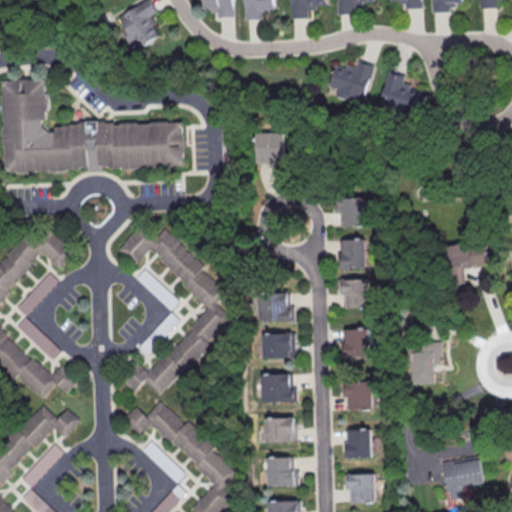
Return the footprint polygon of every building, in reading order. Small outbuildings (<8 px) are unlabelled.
[(130,43),(139,38),(143,46),(161,36),(151,17),(157,13),(150,0),(147,0),(116,17),(130,43)] [(202,0),(203,7),(212,7),(212,16),(234,16),(234,0),(202,0)] [(245,0),(245,19),(266,18),(266,8),(276,8),(275,0),(245,0)] [(289,0),(290,18),(307,17),(307,10),(314,10),(314,6),(326,5),(325,0),(289,0)] [(336,0),(337,14),(354,13),(354,6),(362,6),(361,2),(373,1),(373,0),(336,0)] [(401,0),(401,7),(423,8),(422,0),(401,0)] [(432,0),(433,12),(454,11),(454,1),(464,1),(464,0),(432,0)] [(478,0),(479,8),(497,7),(496,0),(478,0)] [(365,102),(375,65),(358,60),(356,69),(335,64),(328,92),(365,102)] [(380,103),(409,110),(415,86),(406,84),(408,75),(388,71),(380,103)] [(184,121),(170,122),(168,121),(152,121),(150,123),(139,123),(137,122),(121,122),(119,123),(115,123),(115,121),(106,122),(104,120),(81,120),(79,123),(70,123),(70,124),(63,124),(61,126),(55,126),(55,131),(49,131),(42,125),(42,118),(46,118),(46,111),(47,109),(47,93),(45,92),(45,78),(32,78),(31,78),(16,78),(14,79),(2,79),(2,93),(1,95),(1,110),(3,112),(4,124),(2,126),(3,142),(5,144),(6,171),(17,170),(19,172),(35,171),(36,170),(48,169),(50,170),(65,170),(67,168),(79,168),(81,166),(87,165),(87,171),(101,171),(101,165),(107,165),(109,167),(121,167),(122,168),(139,168),(141,166),(154,165),(155,167),(173,167),(174,165),(184,165),(184,152),(185,151),(185,135),(183,133),(184,121)] [(258,132),(258,165),(286,165),(286,132),(258,132)] [(367,226),(367,197),(336,197),(336,215),(341,215),(341,226),(367,226)] [(211,312),(146,370),(141,363),(124,378),(135,390),(146,380),(157,392),(235,322),(217,302),(227,293),(166,225),(149,241),(138,229),(118,247),(134,264),(152,247),(211,312)] [(58,266),(40,250),(36,253),(36,256),(33,259),(31,259),(30,260),(32,262),(26,268),(26,270),(23,273),(21,273),(18,278),(18,280),(15,282),(13,282),(8,288),(10,290),(4,296),(4,298),(1,301),(0,301),(0,324),(2,326),(2,328),(5,331),(4,333),(11,340),(12,340),(16,343),(15,345),(21,349),(22,349),(26,353),(27,355),(31,358),(32,357),(38,362),(39,361),(43,364),(43,366),(47,371),(49,371),(52,374),(52,375),(62,364),(80,380),(73,387),(72,386),(67,392),(56,382),(43,396),(18,374),(15,377),(0,363),(0,258),(21,236),(31,245),(50,226),(75,249),(58,266)] [(366,267),(366,238),(341,239),(341,267),(366,267)] [(487,266),(487,243),(451,243),(451,266),(487,266)] [(138,278),(171,310),(179,302),(147,269),(138,278)] [(58,280),(49,271),(17,307),(25,315),(58,280)] [(371,279),(340,279),(340,307),(371,307),(371,279)] [(292,321),(292,292),(259,292),(259,321),(292,321)] [(154,333),(162,339),(178,319),(170,313),(154,333)] [(17,325),(52,358),(60,349),(25,316),(17,325)] [(341,356),(370,356),(370,327),(341,327),(341,356)] [(263,357),(295,357),(295,332),(263,332),(263,357)] [(443,342),(413,342),(413,383),(436,383),(436,364),(443,364),(443,342)] [(262,373),(262,401),(295,401),(295,373),(262,373)] [(373,409),(373,380),(343,380),(343,409),(373,409)] [(217,482),(191,511),(220,511),(232,498),(225,487),(238,472),(214,451),(193,418),(186,422),(162,402),(156,405),(147,415),(135,405),(125,417),(130,425),(139,433),(151,425),(217,482)] [(15,511),(0,496),(0,481),(56,427),(65,437),(81,421),(69,408),(58,418),(44,404),(0,447),(0,511),(15,511)] [(266,417),(266,441),(299,441),(299,417),(266,417)] [(373,428),(346,428),(346,457),(373,457),(373,428)] [(185,474),(152,440),(143,448),(177,482),(185,474)] [(63,451),(55,443),(22,478),(31,487),(63,451)] [(449,500),(467,496),(465,486),(485,482),(480,455),(442,463),(449,500)] [(298,456),(267,456),(267,485),(298,485),(298,456)] [(346,473),(346,501),(376,501),(376,473),(346,473)] [(167,511),(187,493),(179,485),(150,511),(167,511)] [(23,497),(38,511),(56,511),(31,488),(23,497)] [(268,511),(300,511),(301,500),(269,500),(268,511)]
